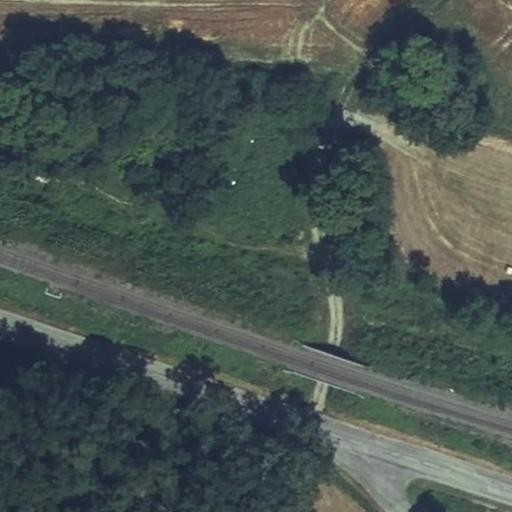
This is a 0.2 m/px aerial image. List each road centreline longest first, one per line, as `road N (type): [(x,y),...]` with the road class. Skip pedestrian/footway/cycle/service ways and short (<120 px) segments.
road 1 (track): [(424,0),(359,97),(327,128),(313,173),(336,313),(313,429)]
road 2 (tertiary): [(313,429),(0,326)]
road 3 (tertiary): [(383,451),(511,491)]
